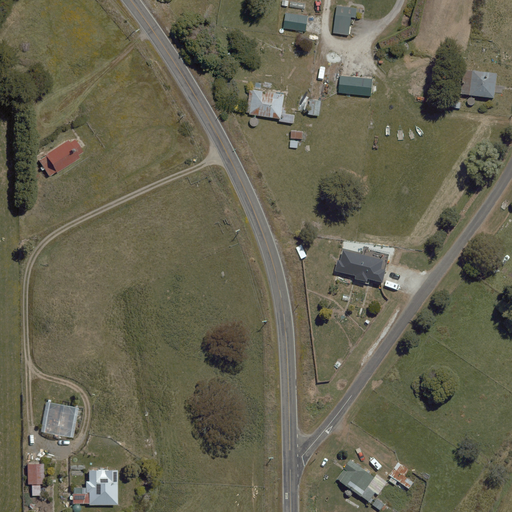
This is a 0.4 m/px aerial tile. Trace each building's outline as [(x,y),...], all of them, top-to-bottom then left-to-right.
[(352,19),(358,20),(360,8),(338,5),(334,33),(346,35),(348,26),(351,27),(352,19)] [(326,43),(318,43),(319,57),(326,57),(326,43)] [(499,76),(467,71),(463,96),(495,102),(499,76)] [(372,77),(340,75),(339,94),(371,96),(372,77)] [(295,124),(297,115),(283,112),(288,92),(252,84),(245,113),(295,124)] [(322,100),(311,99),(309,115),(320,116),(322,100)] [(290,147),(299,148),(300,139),(305,140),(306,132),(292,130),(290,147)] [(50,179),(78,160),(74,154),(82,149),(73,135),(37,159),(50,179)] [(386,272),(388,260),(340,249),(334,275),(357,280),(356,285),(384,291),(388,272),(386,272)] [(308,251),(297,251),(297,260),(307,260),(308,251)] [(376,474),(375,476),(350,459),(336,479),(370,503),(376,495),(379,497),(389,483),(376,474)] [(41,487),(45,487),(44,460),(22,461),(22,484),(30,484),(31,498),(41,498),(41,487)] [(411,470),(399,462),(388,477),(409,492),(416,483),(406,476),(411,470)] [(71,497),(71,506),(88,505),(88,509),(119,509),(119,468),(87,468),(88,495),(74,495),(74,496),(71,497)]
